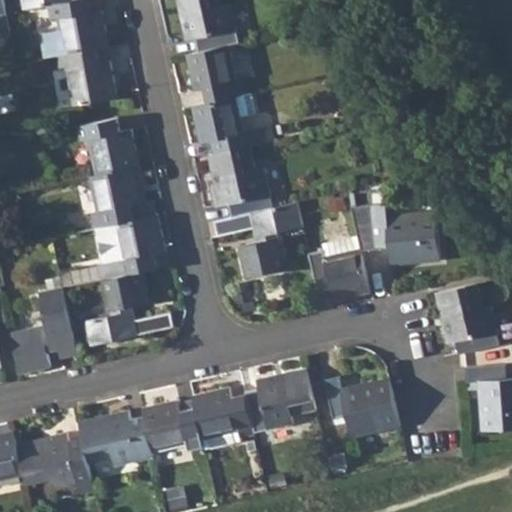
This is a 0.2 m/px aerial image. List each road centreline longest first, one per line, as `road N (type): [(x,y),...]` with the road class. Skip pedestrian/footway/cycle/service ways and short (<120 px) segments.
road 1 (residential): [(216,354),(139,0)]
road 2 (residential): [(433,419),(422,367),(403,330),(368,323),(216,354)]
road 3 (residential): [(216,354),(0,404)]
